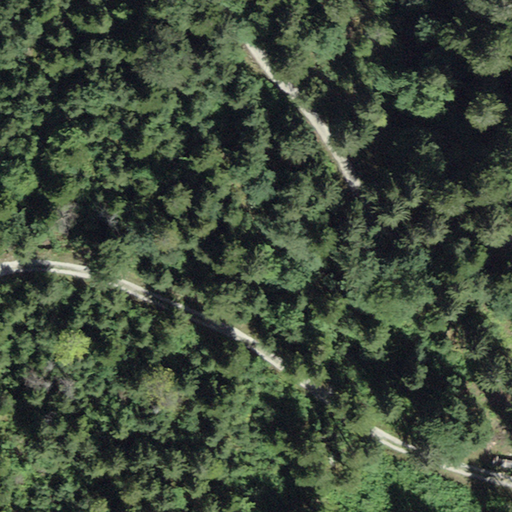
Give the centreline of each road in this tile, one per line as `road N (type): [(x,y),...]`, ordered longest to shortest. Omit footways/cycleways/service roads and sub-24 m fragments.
road 1 (track): [(511,484),(414,450),(242,336),(96,274),(43,263),(0,271)]
road 2 (track): [(221,0),(318,120),(387,238),(398,243),(464,229),(511,241)]
